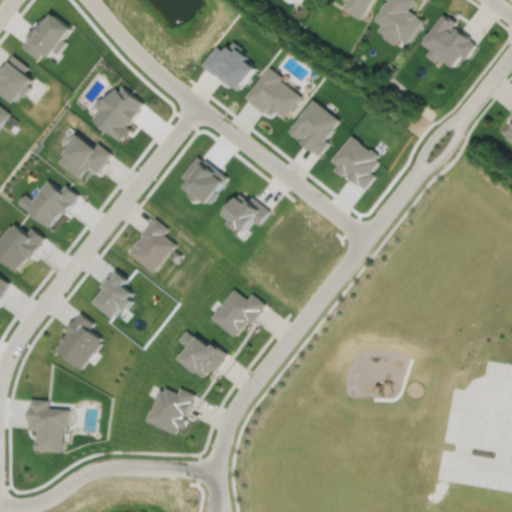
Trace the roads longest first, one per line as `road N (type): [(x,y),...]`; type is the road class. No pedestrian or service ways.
road 1 (residential): [(366,238),(164,78),(90,0)]
road 2 (residential): [(0,377),(38,308),(198,105)]
road 3 (residential): [(366,238),(235,406),(219,454),(218,497)]
road 4 (residential): [(0,505),(43,501),(101,467),(217,469)]
